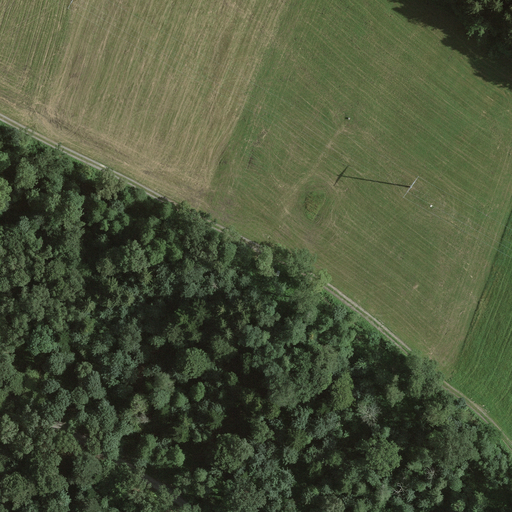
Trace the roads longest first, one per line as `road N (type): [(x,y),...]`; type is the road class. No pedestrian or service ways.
road 1 (track): [(0,117),(365,321)]
road 2 (track): [(0,395),(174,487),(200,511)]
